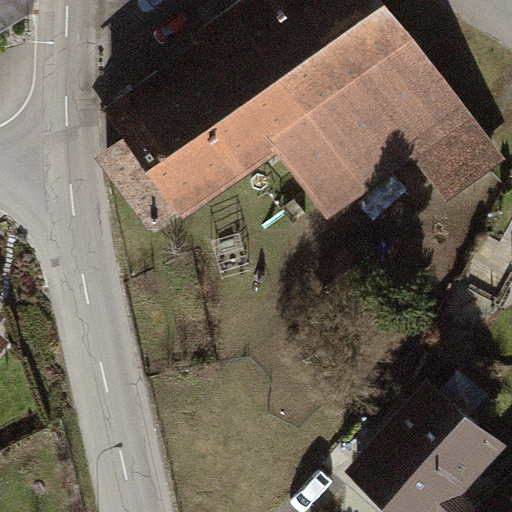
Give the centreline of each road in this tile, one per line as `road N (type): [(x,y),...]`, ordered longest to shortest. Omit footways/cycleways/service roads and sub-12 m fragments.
road 1 (tertiary): [(135,511),(68,170)]
road 2 (tertiary): [(68,170),(74,0)]
